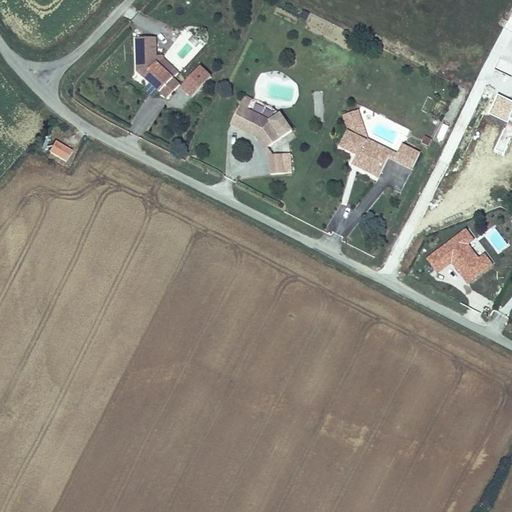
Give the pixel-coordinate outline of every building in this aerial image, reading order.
[(156,39),(135,39),(136,74),(160,95),(162,93),(164,95),(163,97),(166,100),(180,85),(174,80),(179,74),(164,60),(164,57),(157,57),(156,39)] [(202,66),(181,87),(192,98),(214,77),(202,66)] [(258,136),(269,151),(294,134),(281,115),(271,122),(248,111),(253,101),(245,97),(234,120),(241,124),(238,130),(255,139),(258,136)] [(388,159),(394,162),(397,156),(368,141),(358,112),(355,113),(358,123),(346,127),(348,134),(365,142),(366,146),(365,147),(388,159)] [(346,127),(358,123),(355,113),(342,117),(346,127)] [(231,126),(238,130),(241,124),(234,120),(231,126)] [(364,161),(359,170),(378,179),(388,159),(365,147),(366,146),(365,142),(348,134),(340,149),(356,157),(364,161)] [(255,139),(268,157),(273,157),(269,151),(258,136),(255,139)] [(428,148),(432,140),(425,137),(421,145),(428,148)] [(47,153),(65,162),(69,153),(52,144),(47,153)] [(402,145),(397,156),(394,162),(412,171),(420,154),(402,145)] [(270,176),(285,175),(284,156),(273,157),(268,157),(270,176)] [(359,170),(364,161),(356,157),(352,166),(359,170)]
